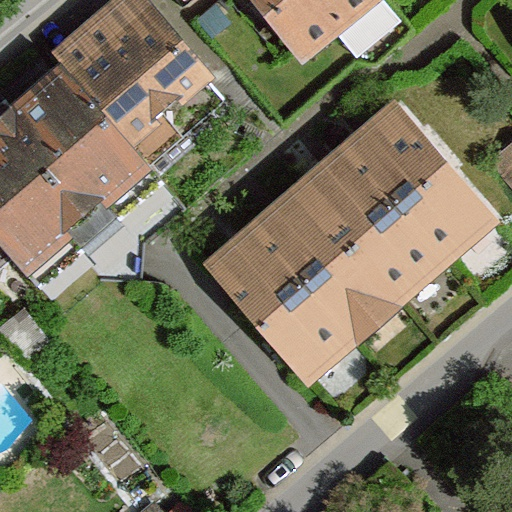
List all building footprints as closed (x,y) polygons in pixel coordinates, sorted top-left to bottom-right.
[(368,0),(261,0),(306,54),(368,0)] [(77,79),(129,140),(205,75),(153,13),(77,79)] [(164,180),(129,140),(77,79),(62,62),(0,116),(0,238),(14,255),(40,286),(164,180)] [(401,114),(354,155),(438,252),(486,212),(401,114)] [(354,155),(309,194),(387,285),(394,292),(438,252),(354,155)] [(309,194),(265,233),(343,322),(387,285),(309,194)] [(343,322),(265,233),(215,273),(300,372),(349,330),(343,322)] [(0,267),(14,255),(0,238),(0,267)] [(48,339),(27,311),(6,327),(28,355),(48,339)]
